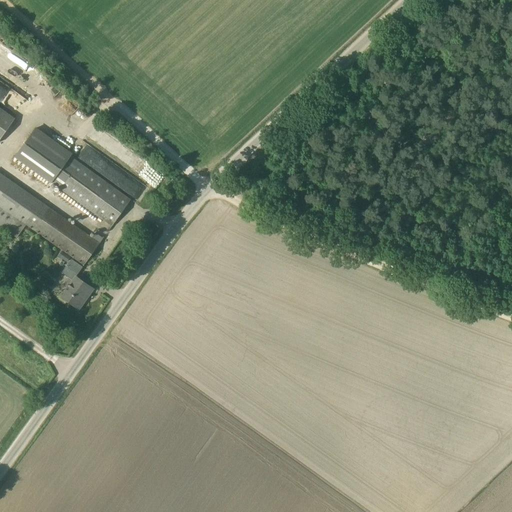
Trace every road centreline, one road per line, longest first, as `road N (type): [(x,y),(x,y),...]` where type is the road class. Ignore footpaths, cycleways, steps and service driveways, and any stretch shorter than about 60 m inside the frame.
road 1 (unclassified): [(0,467),(208,187),(412,0)]
road 2 (track): [(511,316),(208,187)]
road 3 (track): [(0,0),(208,187)]
